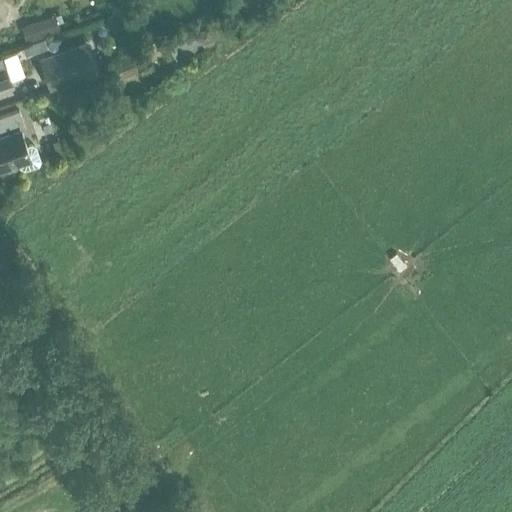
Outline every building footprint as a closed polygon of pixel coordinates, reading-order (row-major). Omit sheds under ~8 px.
[(62,30),(56,13),(22,25),(28,42),(62,30)] [(197,32),(204,43),(215,36),(208,26),(197,32)] [(45,40),(33,44),(36,52),(48,48),(45,40)] [(92,47),(44,64),(52,85),(99,68),(92,47)] [(0,84),(12,80),(25,75),(17,53),(4,57),(2,52),(0,52),(0,84)] [(133,53),(116,62),(124,76),(140,67),(133,53)] [(0,169),(18,163),(20,168),(24,169),(38,164),(40,160),(34,143),(27,146),(21,130),(25,128),(19,110),(0,116),(0,169)] [(396,252),(389,257),(398,269),(405,264),(396,252)]
